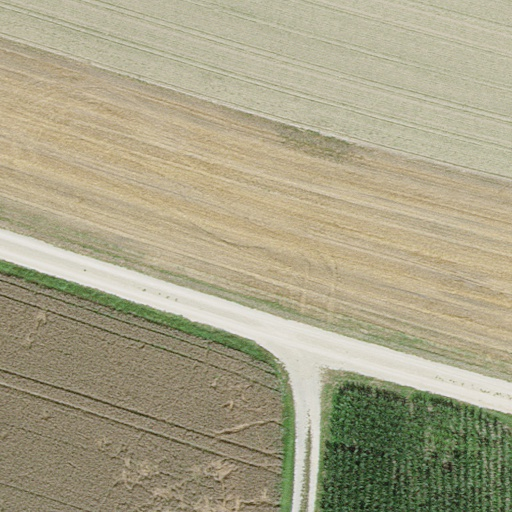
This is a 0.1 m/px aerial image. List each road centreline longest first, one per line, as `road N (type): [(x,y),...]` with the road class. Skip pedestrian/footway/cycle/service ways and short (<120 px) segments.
road 1 (track): [(0,256),(303,356),(511,411)]
road 2 (track): [(293,511),(303,356)]
